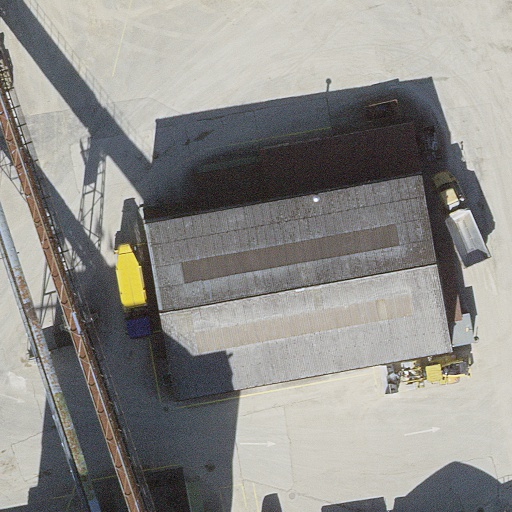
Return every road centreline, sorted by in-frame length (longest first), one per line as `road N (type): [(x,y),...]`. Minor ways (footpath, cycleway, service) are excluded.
road 1 (track): [(511,224),(485,103),(425,33),(123,66),(30,0)]
road 2 (track): [(0,434),(302,441),(511,399)]
road 3 (track): [(511,68),(425,33),(432,0)]
